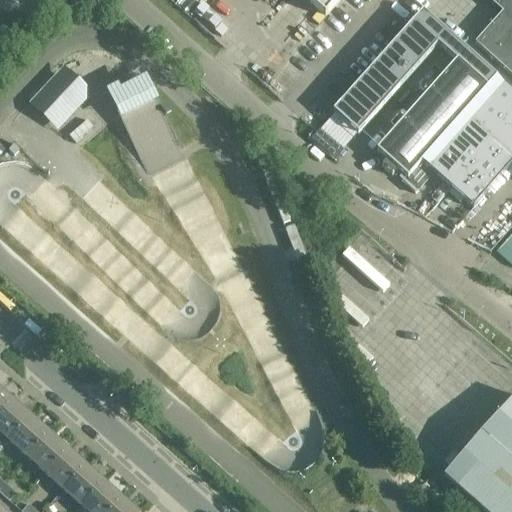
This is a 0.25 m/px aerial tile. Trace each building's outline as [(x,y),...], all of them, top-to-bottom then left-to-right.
[(300,0),(325,22),(344,0),(300,0)] [(511,0),(487,0),(503,14),(475,44),(511,76),(511,0)] [(457,64),(469,51),(426,12),(334,114),(359,136),(439,47),(457,64)] [(457,64),(377,153),(388,162),(382,168),(393,177),(398,171),(408,181),(423,164),(429,170),(506,83),(469,51),(457,64)] [(29,106),(58,133),(93,97),(64,70),(29,106)] [(511,93),(505,87),(504,87),(429,170),(474,210),(511,166),(511,93)] [(76,145),(94,129),(87,122),(69,138),(76,145)] [(511,235),(499,251),(511,262),(511,235)] [(0,413),(12,400),(0,389),(0,413)] [(30,417),(12,400),(0,413),(0,434),(8,442),(30,417)] [(511,511),(511,402),(445,478),(460,492),(478,508),(482,511),(511,511)] [(49,433),(30,417),(8,442),(26,458),(49,433)] [(67,449),(49,433),(26,458),(44,474),(67,449)] [(85,466),(67,449),(44,474),(63,491),(85,466)] [(103,482),(85,466),(63,491),(81,507),(103,482)] [(109,511),(122,499),(103,482),(81,507),(86,511),(109,511)] [(3,484),(0,487),(0,495),(9,504),(16,496),(3,484)] [(474,511),(478,508),(460,492),(452,500),(465,511),(474,511)] [(136,511),(122,499),(109,511),(136,511)]
